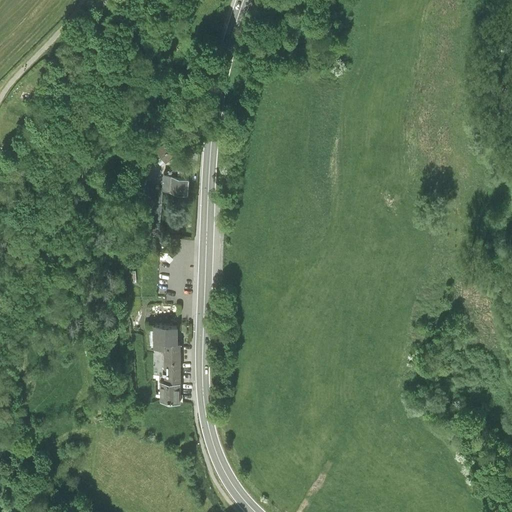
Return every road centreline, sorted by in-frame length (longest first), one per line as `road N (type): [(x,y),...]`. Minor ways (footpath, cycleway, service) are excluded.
road 1 (secondary): [(245,0),(223,62),(210,166),(203,390),(210,447),(251,511)]
road 2 (track): [(83,0),(0,97)]
